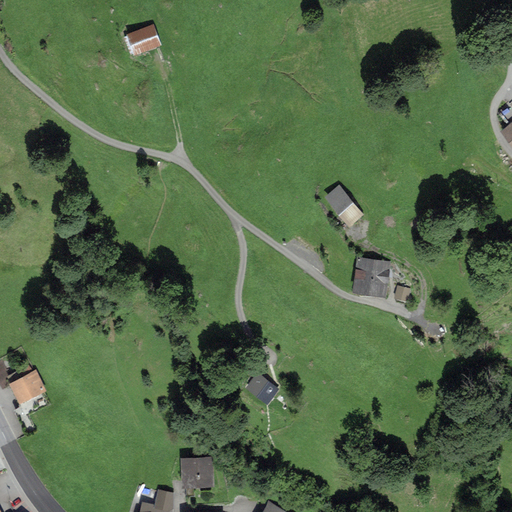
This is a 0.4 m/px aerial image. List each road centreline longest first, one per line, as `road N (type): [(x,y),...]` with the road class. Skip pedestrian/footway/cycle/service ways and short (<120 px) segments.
road 1 (track): [(404,313),(335,289),(229,211)]
road 2 (track): [(229,211),(243,250),(240,319),(271,358)]
